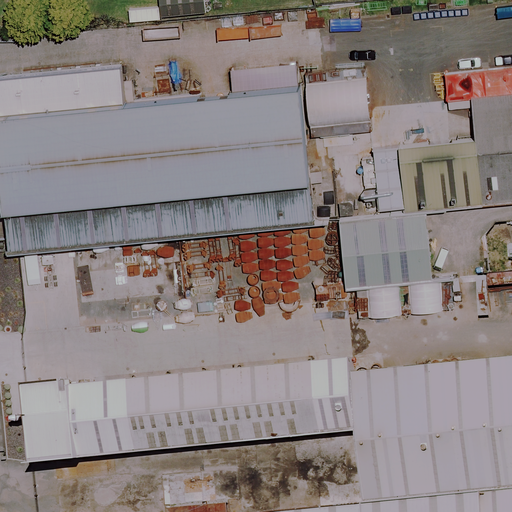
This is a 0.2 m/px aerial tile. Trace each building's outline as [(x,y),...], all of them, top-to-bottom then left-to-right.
[(219,0),(160,0),(161,14),(220,13),(219,0)] [(142,64),(8,76),(25,260),(337,232),(323,84),(145,100),(142,64)] [(511,69),(458,74),(461,110),(489,107),(511,105),(511,69)] [(511,105),(489,107),(493,146),(421,152),(427,212),(511,204),(511,105)] [(441,221),(358,228),(364,298),(447,291),(441,221)] [(77,271),(79,301),(188,294),(186,263),(77,271)] [(511,368),(371,381),(382,505),(511,493),(511,368)] [(334,369),(89,392),(96,460),(341,438),(334,369)] [(255,470),(173,478),(176,511),(258,505),(255,470)] [(511,511),(511,496),(338,511),(511,511)]
